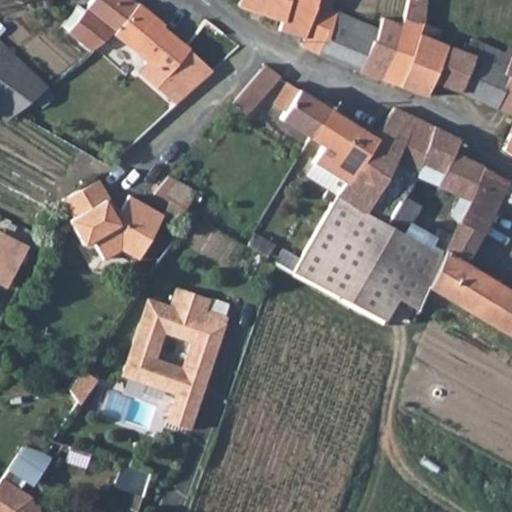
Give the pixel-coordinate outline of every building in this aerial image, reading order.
[(85,0),(67,19),(90,40),(112,23),(132,0),(85,0)] [(162,17),(143,0),(132,0),(112,23),(158,66),(148,77),(169,96),(204,60),(160,19),(162,17)] [(236,0),(276,17),(279,0),(236,0)] [(306,0),(308,0),(324,4),(325,0),(279,0),(276,17),(274,27),(297,34),(306,0)] [(308,0),(306,0),(297,34),(296,39),(357,62),(361,48),(367,14),(324,4),(308,0)] [(400,0),(399,3),(395,16),(375,69),(419,86),(425,71),(438,36),(412,26),(415,14),(409,13),(412,0),(400,0)] [(375,69),(395,16),(375,10),(361,48),(357,62),(375,69)] [(509,107),(496,140),(511,151),(511,22),(507,46),(487,98),(509,107)] [(438,36),(425,71),(487,98),(507,46),(466,27),(459,44),(438,36)] [(0,112),(1,114),(12,102),(42,77),(0,33),(0,112)] [(273,69),(259,56),(226,94),(240,106),(273,69)] [(268,98),(280,105),(292,84),(284,77),(268,98)] [(292,84),(280,105),(267,127),(297,145),(322,102),(292,84)] [(354,159),(346,172),(293,266),(340,293),(384,215),(399,190),(401,187),(413,165),(430,136),(437,122),(388,99),(370,130),(354,159)] [(297,145),(300,147),(346,172),(354,159),(370,130),(322,102),(297,145)] [(455,256),(501,168),(430,136),(413,165),(430,175),(422,188),(452,204),(432,242),(415,275),(428,282),(501,320),(508,313),(511,316),(511,285),(509,288),(455,256)] [(161,171),(148,187),(177,203),(187,186),(161,171)] [(75,187),(106,206),(113,210),(102,198),(108,192),(94,178),(75,187)] [(86,236),(94,252),(122,216),(113,210),(106,206),(75,187),(58,196),(71,220),(68,224),(76,241),(86,236)] [(119,202),(127,210),(137,199),(125,192),(119,202)] [(137,199),(127,210),(122,216),(94,252),(96,256),(114,246),(132,255),(158,211),(137,199)] [(113,210),(122,216),(127,210),(119,202),(113,210)] [(171,213),(180,218),(187,208),(177,203),(171,213)] [(340,293),(372,310),(386,288),(404,297),(415,275),(432,242),(384,215),(379,226),(340,293)] [(0,241),(0,251),(20,264),(30,244),(6,230),(0,241)] [(0,280),(7,284),(20,264),(0,251),(0,280)] [(223,318),(202,311),(207,299),(171,286),(165,303),(144,296),(116,376),(171,395),(161,423),(183,431),(223,318)] [(41,433),(32,445),(34,445),(45,453),(55,438),(41,433)] [(32,445),(15,439),(0,462),(0,511),(33,511),(30,496),(26,497),(24,489),(5,477),(12,466),(18,470),(34,445),(32,445)]
